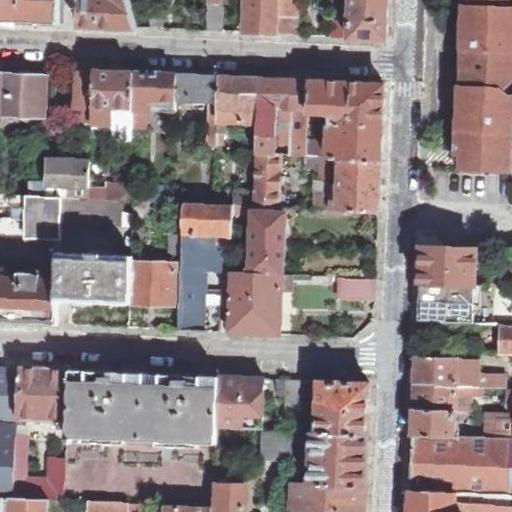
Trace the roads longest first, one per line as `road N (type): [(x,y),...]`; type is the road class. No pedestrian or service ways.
road 1 (residential): [(409,62),(0,44)]
road 2 (residential): [(0,343),(395,360)]
road 3 (residential): [(400,214),(409,62)]
road 4 (residential): [(395,360),(387,511)]
road 5 (residential): [(395,360),(400,214)]
